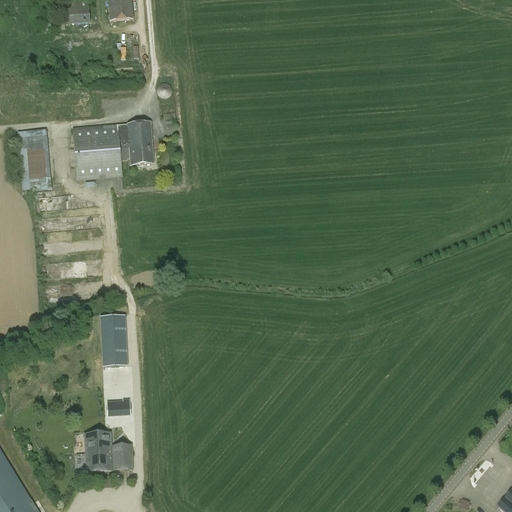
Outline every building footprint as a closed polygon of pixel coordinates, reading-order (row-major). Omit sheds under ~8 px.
[(72,0),(67,0),(68,27),(89,25),(87,0),(72,0)] [(130,0),(107,0),(109,24),(133,22),(130,0)] [(157,96),(170,100),(175,89),(161,84),(157,96)] [(116,126),(72,130),(76,183),(122,179),(120,164),(127,163),(126,161),(130,161),(130,168),(153,166),(150,124),(127,126),(127,132),(117,133),(116,127),(116,126)] [(46,132),(17,134),(18,152),(19,151),(48,149),(46,132)] [(135,242),(128,243),(128,249),(129,252),(136,251),(136,245),(135,242)] [(111,435),(84,436),(85,457),(92,457),(112,456),(111,450),(111,448),(111,435)] [(92,457),(85,457),(86,474),(132,472),(131,449),(131,447),(111,448),(111,450),(112,456),(92,457)] [(37,511),(0,451),(0,511),(37,511)] [(501,511),(511,511),(511,493),(498,509),(501,511)]
